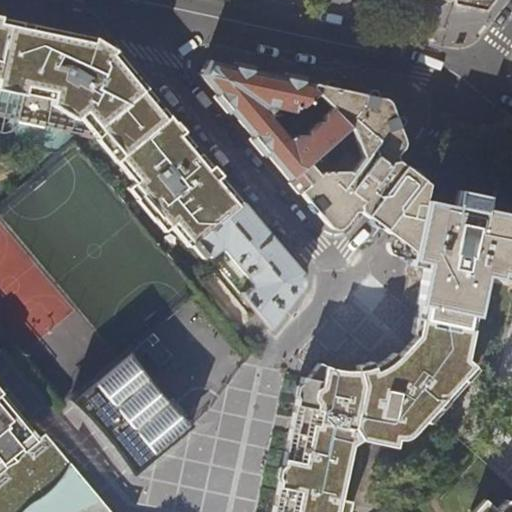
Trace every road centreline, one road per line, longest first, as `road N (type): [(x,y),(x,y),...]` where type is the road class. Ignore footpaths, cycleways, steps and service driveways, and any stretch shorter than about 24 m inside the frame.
road 1 (residential): [(468,89),(427,59),(148,4)]
road 2 (residential): [(331,260),(157,56),(148,4)]
road 3 (residential): [(468,89),(370,221)]
